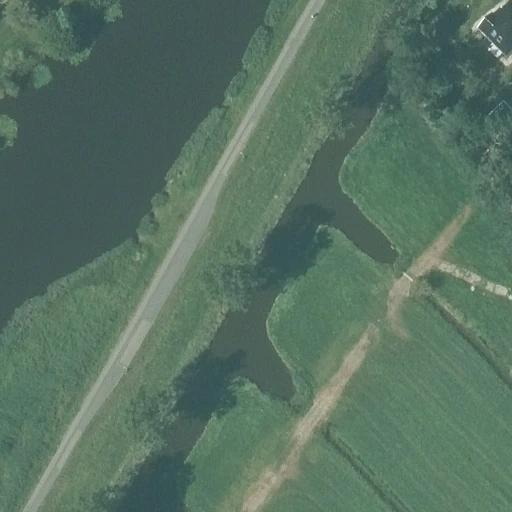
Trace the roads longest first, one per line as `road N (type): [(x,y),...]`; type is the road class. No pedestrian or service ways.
road 1 (unclassified): [(31,511),(320,0)]
road 2 (track): [(511,167),(394,300),(247,511)]
